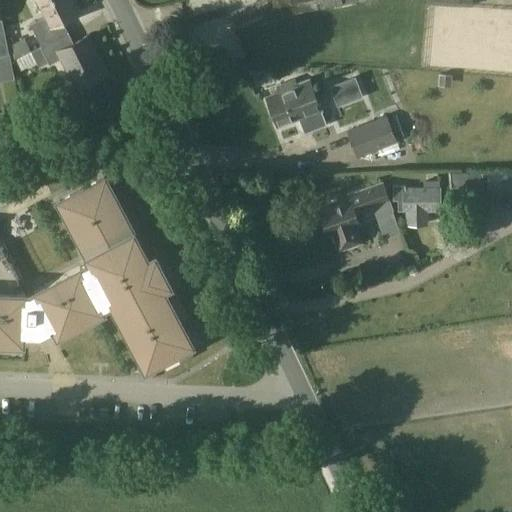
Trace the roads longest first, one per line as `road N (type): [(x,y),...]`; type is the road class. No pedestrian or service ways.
road 1 (tertiary): [(293,386),(118,0)]
road 2 (residential): [(293,386),(258,397),(0,390)]
road 3 (tertiary): [(353,511),(293,386)]
